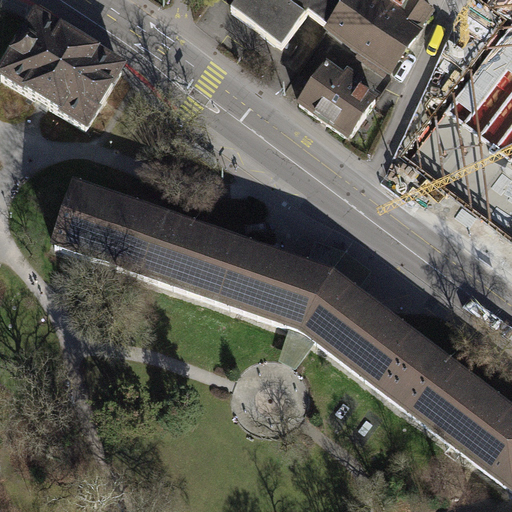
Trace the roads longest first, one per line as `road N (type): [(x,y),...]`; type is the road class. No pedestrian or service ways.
road 1 (primary): [(64,0),(356,209)]
road 2 (residential): [(356,209),(382,171),(459,0)]
road 3 (primary): [(356,209),(511,328)]
